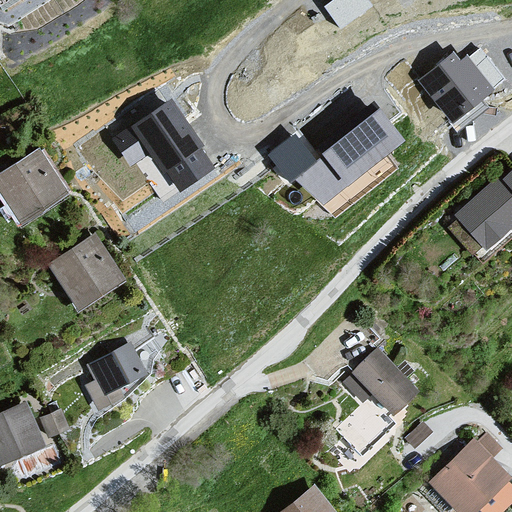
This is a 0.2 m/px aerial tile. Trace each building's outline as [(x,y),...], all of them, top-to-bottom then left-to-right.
[(325,0),(338,26),(375,8),(371,0),(325,0)] [(219,161),(172,97),(116,137),(133,162),(147,151),(177,192),(219,161)] [(411,132),(380,97),(315,154),(298,135),(275,155),(321,202),(411,132)] [(43,153),(0,180),(0,188),(27,231),(74,201),(43,153)] [(511,169),(503,178),(511,188),(511,169)] [(496,172),(448,219),(490,261),(511,239),(511,188),(503,178),(496,172)] [(103,239),(54,271),(86,318),(134,286),(103,239)] [(373,344),(349,368),(392,411),(416,387),(373,344)] [(138,345),(92,369),(102,389),(94,393),(106,419),(131,406),(126,397),(157,382),(138,345)] [(26,400),(0,411),(0,462),(45,443),(26,400)] [(44,411),(49,431),(68,426),(63,406),(44,411)] [(460,511),(497,511),(511,498),(511,472),(474,432),(427,476),(460,511)] [(341,511),(314,478),(271,511),(272,511),(341,511)]
